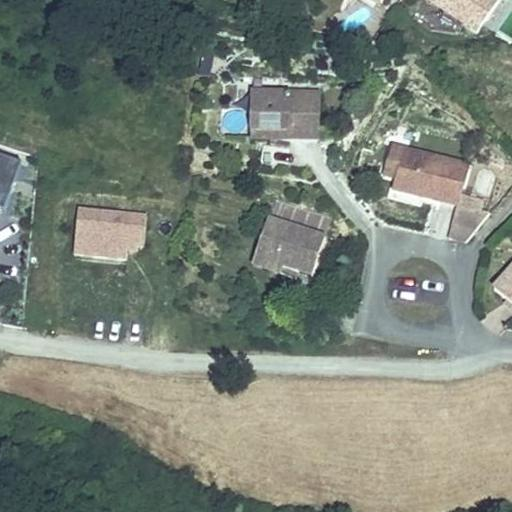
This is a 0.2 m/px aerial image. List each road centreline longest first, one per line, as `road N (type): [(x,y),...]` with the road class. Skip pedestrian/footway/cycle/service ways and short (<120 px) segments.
road 1 (residential): [(478,343),(464,368),(440,371),(166,363),(0,335)]
road 2 (residential): [(478,343),(466,329),(457,264),(419,245),(398,246),(374,276),(382,318),(405,330)]
